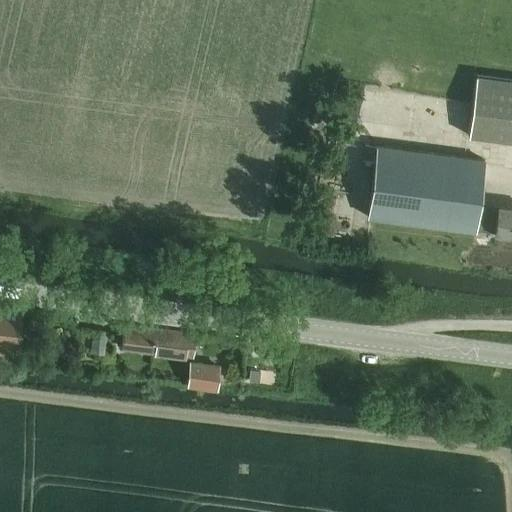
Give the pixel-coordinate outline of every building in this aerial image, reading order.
[(471,104),(468,134),(511,139),(511,78),(475,74),(471,104)] [(347,86),(338,118),(355,123),(364,90),(347,86)] [(377,146),(365,144),(363,160),(375,161),(367,217),(475,231),(475,230),(494,232),(494,234),(511,236),(511,205),(497,204),(496,205),(479,203),(485,159),(377,144),(377,146)] [(0,352),(15,354),(21,313),(2,311),(0,310),(0,352)] [(121,347),(152,351),(155,328),(141,326),(124,324),(124,325),(121,347)] [(155,328),(152,351),(154,352),(191,356),(191,355),(192,348),(192,345),(194,333),(157,329),(155,328)] [(93,330),(90,351),(104,353),(106,332),(93,330)] [(202,362),(200,386),(218,388),(218,384),(220,364),(202,362)] [(249,370),(248,380),(258,381),(260,371),(249,370)]
